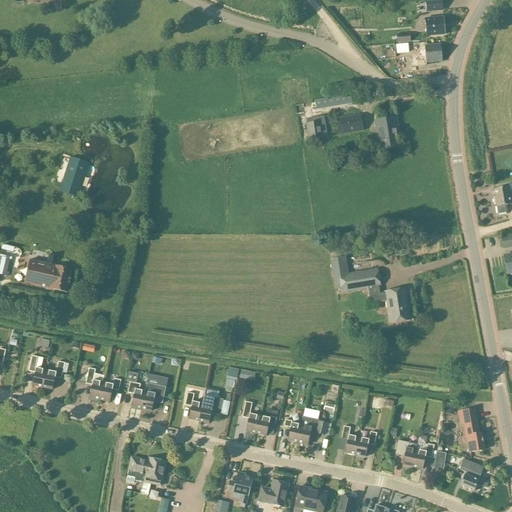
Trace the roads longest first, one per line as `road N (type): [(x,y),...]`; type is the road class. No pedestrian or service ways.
road 1 (residential): [(467,511),(380,481),(0,397)]
road 2 (tertiary): [(511,451),(453,106),(465,31),(484,0)]
